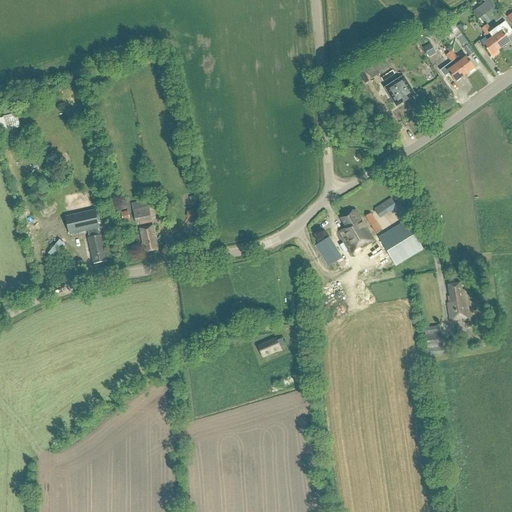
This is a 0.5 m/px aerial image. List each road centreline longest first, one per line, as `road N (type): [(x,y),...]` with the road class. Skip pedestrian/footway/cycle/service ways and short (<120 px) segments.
road 1 (unclassified): [(0,319),(78,284),(267,244),(336,194)]
road 2 (unclassified): [(336,194),(511,78)]
road 3 (unclassified): [(336,194),(314,0)]
